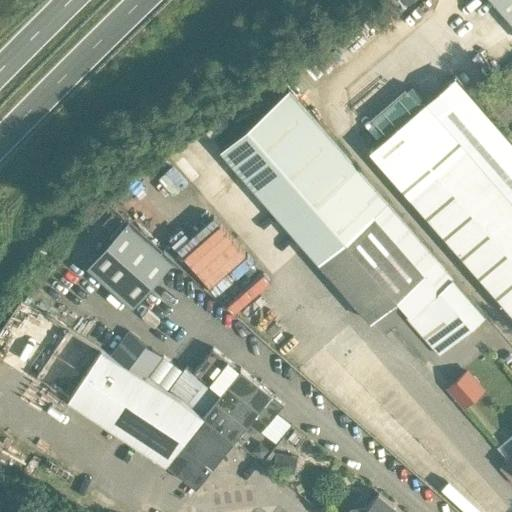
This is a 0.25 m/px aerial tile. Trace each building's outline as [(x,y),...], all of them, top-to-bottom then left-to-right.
[(511,0),(491,0),(502,12),(511,2),(511,0)] [(511,2),(502,12),(511,23),(511,2)] [(511,142),(467,91),(455,77),(426,102),(412,86),(374,119),(388,135),(369,151),(511,315),(511,142)] [(220,150),(318,262),(387,201),(290,90),(220,150)] [(396,300),(409,315),(404,319),(437,357),(484,316),(452,279),(387,204),(373,215),(425,275),(396,300)] [(216,212),(179,245),(213,282),(249,249),(216,212)] [(425,275),(373,215),(319,263),(370,322),(396,300),(425,275)] [(131,308),(172,262),(127,222),(86,268),(131,308)] [(239,307),(272,277),(266,270),(233,300),(239,307)] [(107,353),(147,377),(164,356),(126,326),(107,353)] [(213,346),(194,371),(185,363),(165,388),(175,394),(175,393),(202,415),(234,441),(254,415),(267,425),(284,405),(271,394),(272,393),(213,346)] [(164,462),(200,418),(202,415),(175,393),(175,394),(165,388),(147,377),(107,353),(101,349),(68,399),(164,462)] [(464,374),(446,390),(462,408),(480,393),(464,374)] [(196,488),(234,441),(202,415),(200,418),(164,462),(196,488)] [(259,441),(251,450),(260,458),(268,449),(259,441)] [(273,467),(294,472),(297,456),(276,452),(273,467)] [(511,465),(507,461),(499,467),(511,482),(511,465)] [(402,511),(378,492),(366,508),(370,511),(402,511)]
